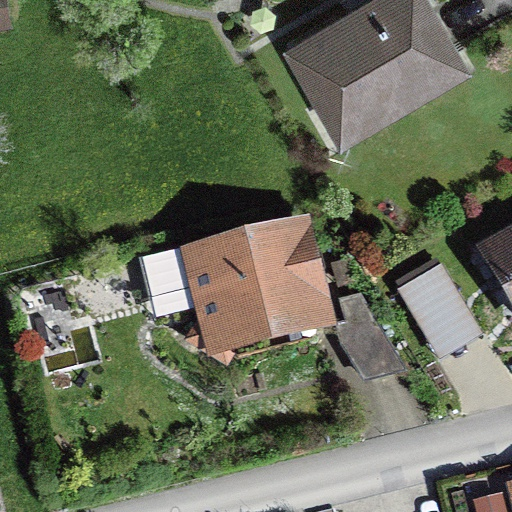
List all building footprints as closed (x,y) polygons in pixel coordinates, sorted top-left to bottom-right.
[(5,0),(0,0),(0,26),(10,25),(5,0)] [(340,144),(473,67),(433,0),(356,0),(282,43),(340,144)] [(228,370),(235,356),(337,329),(311,216),(180,249),(196,322),(183,342),(228,370)] [(511,226),(476,247),(511,308),(511,226)] [(398,290),(439,361),(484,335),(443,264),(441,266),(436,258),(395,282),(399,289),(398,290)] [(361,295),(338,300),(346,322),(340,325),(340,347),(362,383),(407,373),(361,295)] [(506,511),(502,496),(475,502),(477,511),(506,511)]
